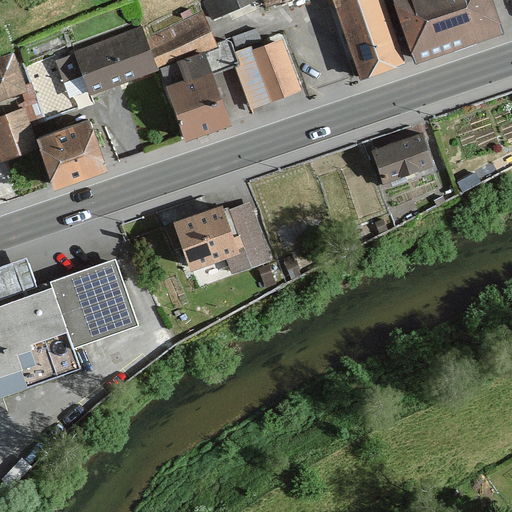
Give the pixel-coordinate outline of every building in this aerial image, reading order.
[(245,0),(209,0),(214,12),(245,0)] [(382,0),(331,0),(357,76),(403,60),(382,0)] [(500,28),(490,0),(382,0),(403,60),(500,28)] [(148,42),(158,65),(216,42),(206,19),(148,42)] [(152,67),(137,26),(73,49),(88,90),(152,67)] [(298,89),(280,38),(230,55),(249,106),(298,89)] [(225,121),(202,51),(174,60),(181,80),(166,85),(183,135),(225,121)] [(0,95),(24,86),(11,52),(0,56),(0,95)] [(21,110),(0,116),(0,155),(31,146),(29,138),(21,110)] [(29,138),(31,146),(44,183),(102,164),(87,119),(29,138)] [(421,133),(371,151),(382,182),(432,164),(421,133)] [(244,198),(171,222),(185,264),(225,251),(231,270),(264,259),(244,198)] [(0,396),(82,367),(74,347),(141,322),(117,258),(38,287),(26,255),(0,264),(0,396)] [(195,264),(199,275),(226,266),(222,255),(195,264)]
